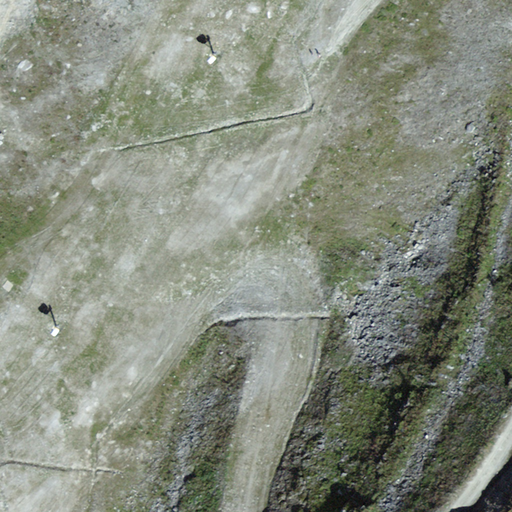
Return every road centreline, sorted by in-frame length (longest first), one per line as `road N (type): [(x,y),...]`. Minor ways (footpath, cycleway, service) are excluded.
road 1 (track): [(45,511),(78,433),(141,351),(230,276)]
road 2 (track): [(230,276),(280,322),(250,511)]
